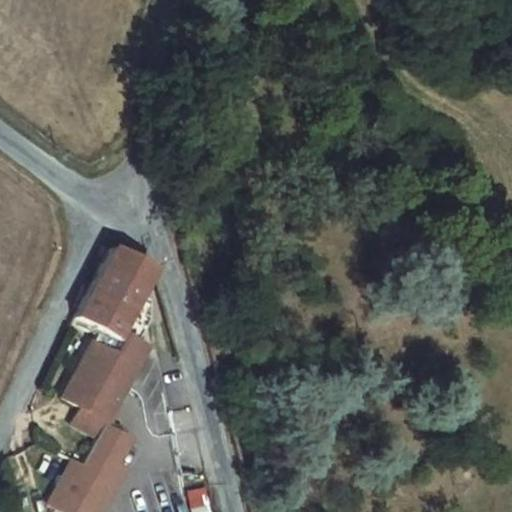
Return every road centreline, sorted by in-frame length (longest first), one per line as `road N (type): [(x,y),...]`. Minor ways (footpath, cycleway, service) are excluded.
road 1 (unclassified): [(228,511),(155,258),(110,205)]
road 2 (unclassified): [(0,450),(110,205)]
road 3 (unclassified): [(110,205),(133,164),(167,0)]
road 4 (unclassified): [(0,127),(110,205)]
